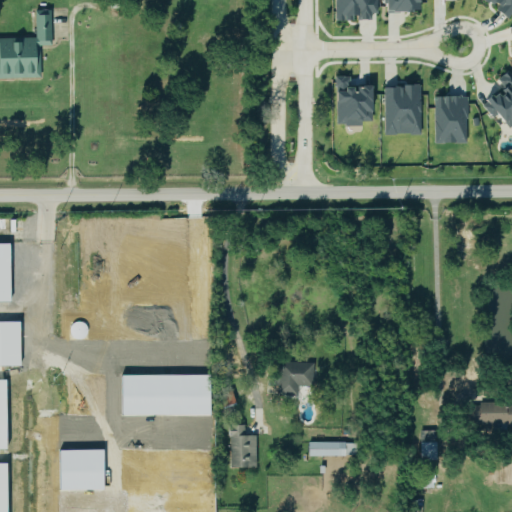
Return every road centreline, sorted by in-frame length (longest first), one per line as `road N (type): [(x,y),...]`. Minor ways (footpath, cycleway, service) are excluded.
road 1 (tertiary): [(511,192),(0,195)]
road 2 (residential): [(278,0),(277,193)]
road 3 (residential): [(304,193),(305,0)]
road 4 (residential): [(462,45),(279,50)]
